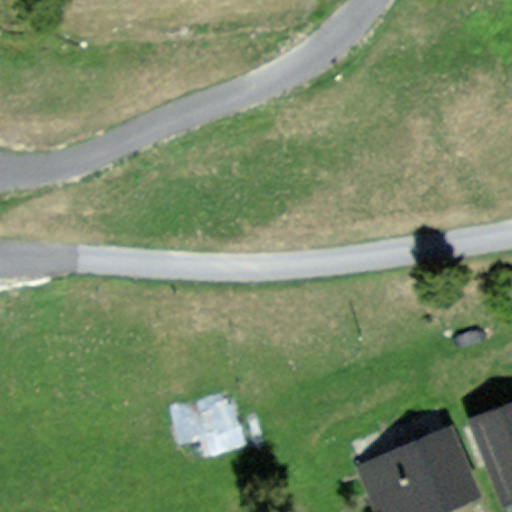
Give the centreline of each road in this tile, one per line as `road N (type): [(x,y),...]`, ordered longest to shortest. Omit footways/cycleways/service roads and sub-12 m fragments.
road 1 (unclassified): [(511,233),(427,252),(263,269),(0,257)]
road 2 (unclassified): [(0,170),(50,168),(276,79),(347,32),(373,0)]
